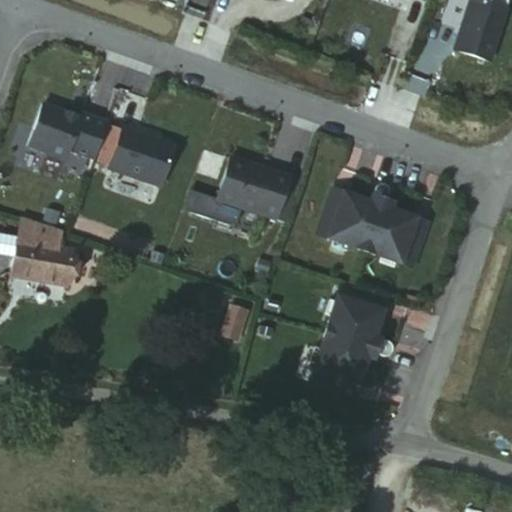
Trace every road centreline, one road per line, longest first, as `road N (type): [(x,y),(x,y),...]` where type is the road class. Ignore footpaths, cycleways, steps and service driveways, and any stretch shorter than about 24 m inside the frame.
road 1 (residential): [(19,3),(468,161),(487,180)]
road 2 (unclassified): [(412,445),(0,376)]
road 3 (residential): [(487,180),(487,208),(412,445)]
